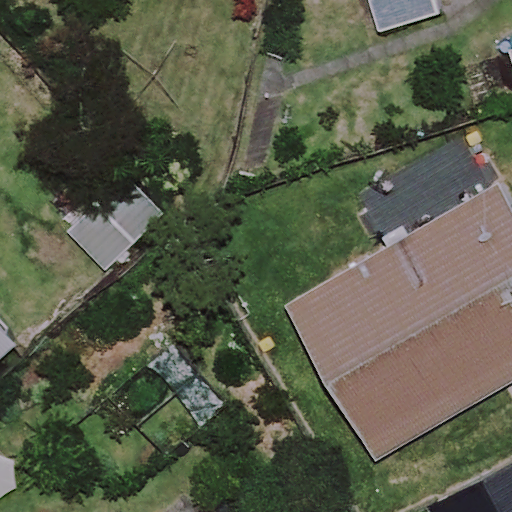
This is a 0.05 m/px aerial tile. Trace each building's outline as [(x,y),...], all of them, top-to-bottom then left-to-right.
[(359,0),(368,30),(439,9),(435,0),(359,0)] [(511,371),(511,218),(465,140),(355,205),(380,246),(286,302),(375,453),(511,371)] [(0,352),(15,337),(0,322),(0,352)] [(511,511),(511,461),(426,508),(428,511),(511,511)] [(200,511),(160,470),(116,511),(200,511)]
